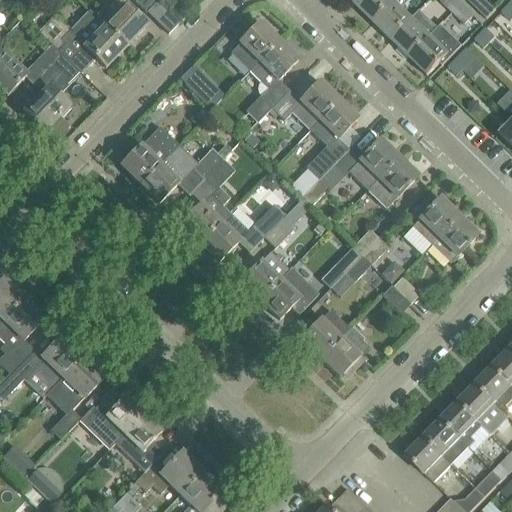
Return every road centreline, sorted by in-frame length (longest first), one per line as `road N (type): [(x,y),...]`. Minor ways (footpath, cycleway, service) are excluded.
road 1 (residential): [(301,477),(28,206)]
road 2 (residential): [(301,477),(511,261)]
road 3 (residential): [(511,203),(302,0)]
road 4 (residential): [(28,206),(233,0)]
